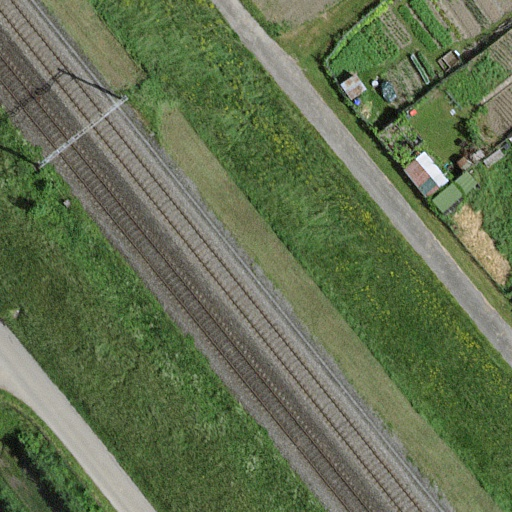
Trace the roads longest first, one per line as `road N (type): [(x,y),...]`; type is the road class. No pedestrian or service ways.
road 1 (unclassified): [(227,0),(511,350)]
road 2 (unclassified): [(134,511),(0,355)]
